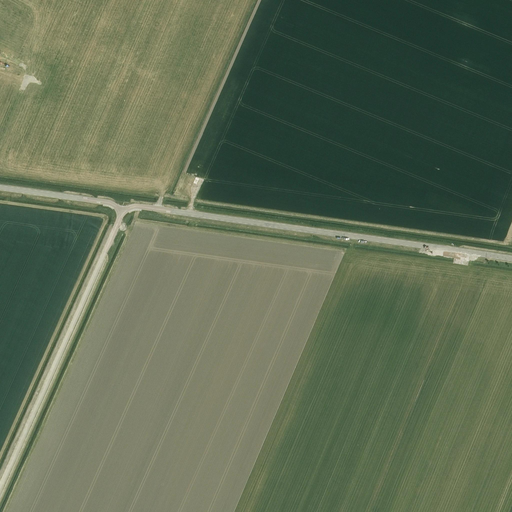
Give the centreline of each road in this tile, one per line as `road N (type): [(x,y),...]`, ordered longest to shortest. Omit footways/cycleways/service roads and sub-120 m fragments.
road 1 (tertiary): [(511,259),(136,206),(123,213)]
road 2 (unclassified): [(0,487),(123,213)]
road 3 (tertiary): [(123,213),(108,203),(0,187)]
